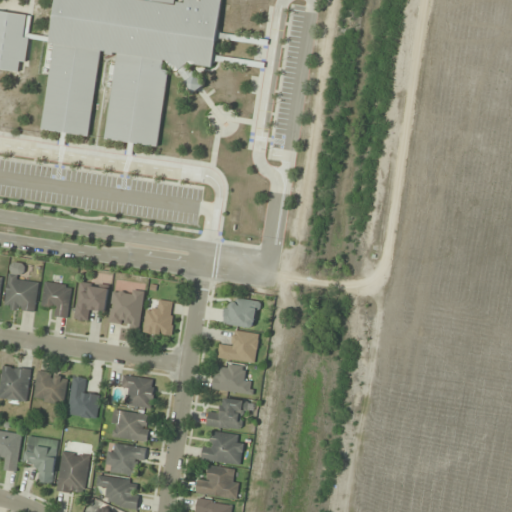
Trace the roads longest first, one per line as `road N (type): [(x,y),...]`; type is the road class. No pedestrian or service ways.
road 1 (tertiary): [(269,271),(181,242),(0,217)]
road 2 (tertiary): [(0,240),(160,266),(269,271)]
road 3 (residential): [(165,511),(202,249)]
road 4 (residential): [(0,333),(187,361)]
